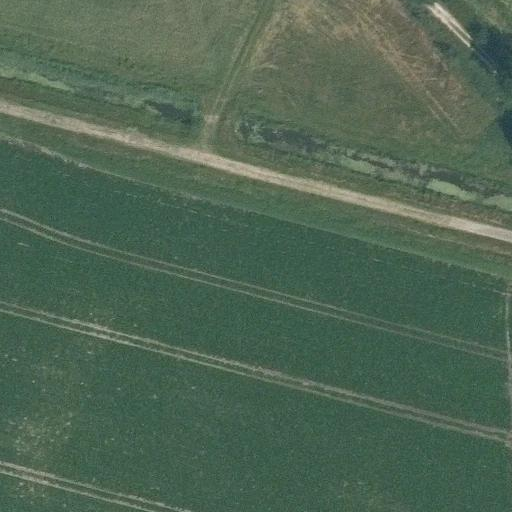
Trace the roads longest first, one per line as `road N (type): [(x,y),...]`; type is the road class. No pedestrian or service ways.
road 1 (track): [(511,236),(0,104)]
road 2 (track): [(418,0),(511,89)]
